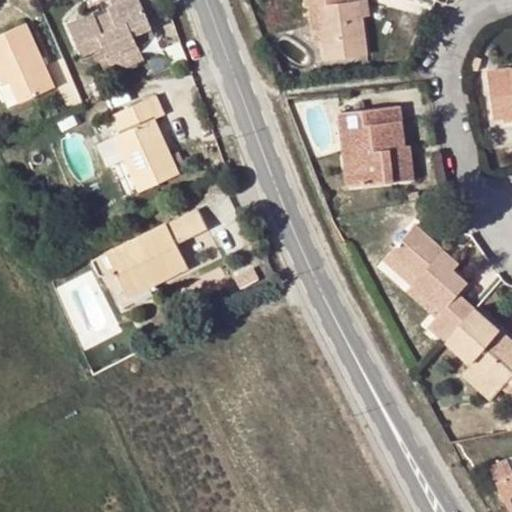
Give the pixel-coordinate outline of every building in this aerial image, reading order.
[(70,22),(82,46),(100,48),(107,44),(109,48),(143,51),(135,34),(157,24),(146,0),(121,0),(112,4),(115,10),(100,18),(98,10),(70,22)] [(112,4),(121,0),(91,0),(98,10),(100,18),(115,10),(112,4)] [(346,2),(346,0),(304,0),(306,8),(317,6),(324,59),(367,54),(360,1),(346,2)] [(0,31),(0,47),(35,36),(28,21),(0,31)] [(35,36),(0,47),(0,62),(8,80),(12,77),(26,102),(56,86),(35,36)] [(100,48),(82,46),(86,55),(100,48)] [(146,57),(143,51),(109,48),(119,69),(146,57)] [(511,68),(488,72),(495,121),(511,118),(511,68)] [(15,108),(26,102),(12,77),(8,80),(2,83),(15,108)] [(128,159),(144,192),(181,175),(155,119),(165,113),(157,95),(116,115),(124,133),(118,137),(128,159)] [(339,114),(346,162),(361,160),(363,184),(394,181),(390,150),(405,148),(399,107),(339,114)] [(128,159),(118,137),(100,145),(111,167),(128,159)] [(409,148),(405,148),(390,150),(394,181),(412,179),(409,148)] [(361,160),(346,162),(348,185),(363,184),(361,160)] [(109,254),(126,285),(149,274),(153,283),(156,282),(190,266),(180,245),(210,232),(200,210),(109,254)] [(425,328),(443,346),(447,343),(472,312),(455,295),(465,285),(451,271),(436,257),(442,251),(414,225),(390,251),(416,276),(409,285),(438,313),(425,328)] [(382,259),(409,285),(416,276),(390,251),(382,259)] [(436,257),(451,271),(456,265),(442,251),(436,257)] [(149,274),(126,285),(131,295),(153,283),(149,274)] [(160,290),(156,282),(153,283),(131,295),(135,302),(160,290)] [(511,342),(476,309),(472,312),(447,343),(473,366),(498,389),(508,381),(511,383),(511,342)] [(498,389),(473,366),(464,374),(491,398),(499,390),(508,381),(498,389)] [(490,468),(497,480),(511,473),(511,472),(506,460),(490,468)] [(511,473),(497,480),(511,510),(511,473)]
